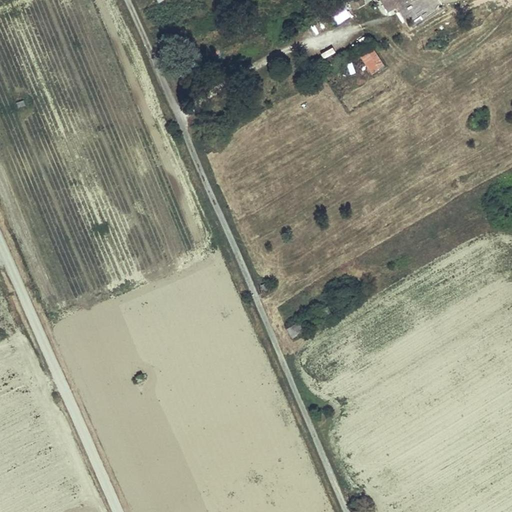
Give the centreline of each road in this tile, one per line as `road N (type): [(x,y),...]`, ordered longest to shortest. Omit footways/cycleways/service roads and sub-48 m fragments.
road 1 (unclassified): [(129,0),(349,511)]
road 2 (unclassified): [(0,240),(120,511)]
road 3 (unknown): [(498,0),(412,35),(371,23)]
